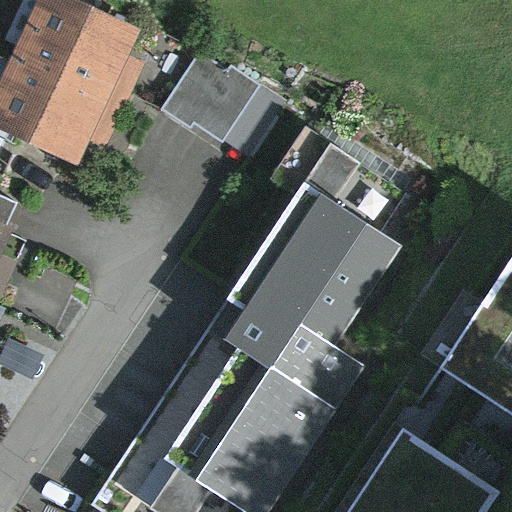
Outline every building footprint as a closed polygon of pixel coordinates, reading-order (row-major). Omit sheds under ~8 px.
[(132,37),(51,0),(50,0),(22,61),(104,99),(132,37)] [(200,47),(165,105),(245,153),(280,95),(200,47)] [(104,99),(22,61),(0,107),(0,126),(75,161),(104,99)] [(424,168),(340,114),(231,283),(249,295),(221,339),(266,368),(192,482),(238,511),(260,511),(355,365),(433,245),(391,218),(424,168)] [(0,270),(15,240),(0,232),(0,270)] [(511,264),(447,366),(511,407),(511,264)] [(445,511),(463,485),(389,438),(341,511),(445,511)] [(487,511),(493,504),(463,485),(445,511),(487,511)]
